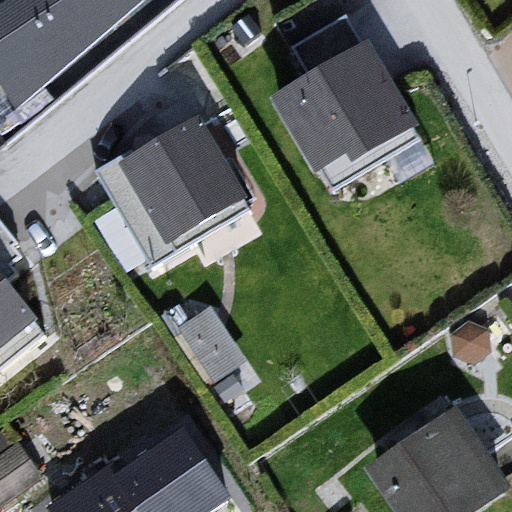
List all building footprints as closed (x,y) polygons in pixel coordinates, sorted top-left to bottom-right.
[(141,0),(18,0),(0,13),(0,92),(13,114),(143,3),(141,0)] [(274,97),(323,182),(416,128),(367,44),(274,97)] [(92,179),(147,268),(251,206),(197,116),(92,179)] [(0,361),(40,334),(18,251),(0,226),(0,361)] [(376,474),(404,511),(486,511),(511,493),(453,416),(376,474)] [(49,511),(215,511),(227,505),(177,429),(49,511)]
